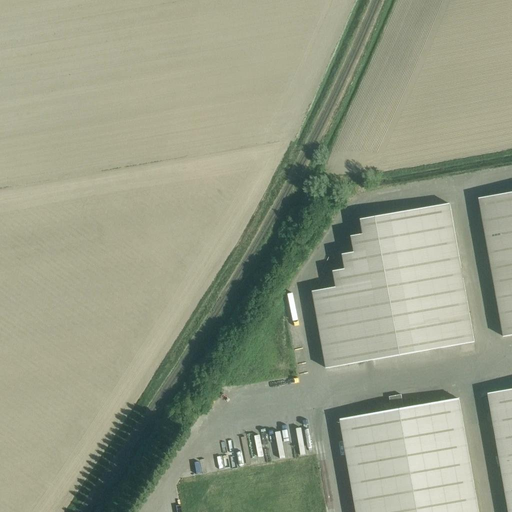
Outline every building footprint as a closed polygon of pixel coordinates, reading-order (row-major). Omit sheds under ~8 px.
[(511,193),(480,199),(504,337),(511,335),(511,193)] [(327,369),(474,343),(451,204),(362,220),(364,235),(353,237),(355,253),(344,255),(346,270),(334,272),(337,288),(314,292),(327,369)] [(511,511),(511,390),(489,394),(509,511),(511,511)] [(341,420),(352,481),(356,511),(478,511),(459,399),(341,420)] [(252,450),(256,461),(261,460),(257,449),(252,450)]
